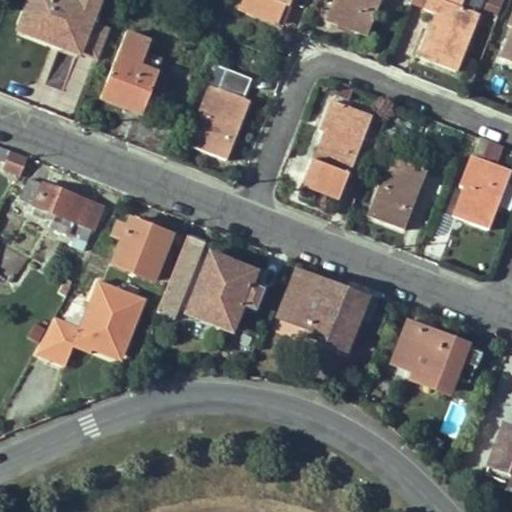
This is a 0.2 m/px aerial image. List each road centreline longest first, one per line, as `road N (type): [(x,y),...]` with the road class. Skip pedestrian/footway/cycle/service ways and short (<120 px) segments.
road 1 (residential): [(0,457),(203,387),(290,403),(375,453),(437,511)]
road 2 (residential): [(250,204),(312,48),(511,128)]
road 3 (residential): [(250,204),(0,110)]
road 4 (residential): [(494,306),(250,204)]
